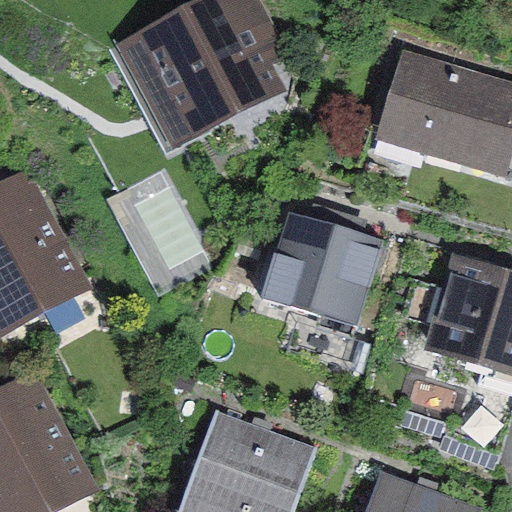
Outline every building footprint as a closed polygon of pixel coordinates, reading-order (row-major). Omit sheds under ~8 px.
[(247,0),(240,0),(134,59),(192,163),(304,100),(247,0)] [(511,177),(511,82),(412,57),(389,145),(511,177)] [(40,174),(0,196),(0,337),(101,280),(40,174)] [(374,337),(399,257),(288,222),(263,301),(374,337)] [(511,374),(511,283),(462,272),(442,359),(511,374)] [(44,376),(0,400),(0,511),(51,511),(105,482),(44,376)] [(306,511),(324,454),(222,423),(194,511),(306,511)] [(475,511),(383,483),(374,511),(475,511)]
